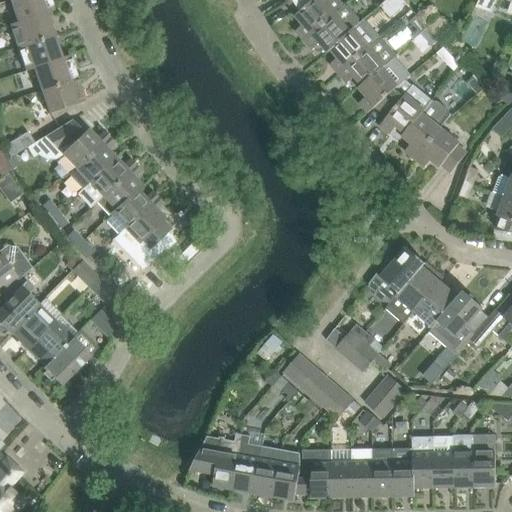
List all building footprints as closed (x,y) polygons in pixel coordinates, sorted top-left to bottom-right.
[(12,0),(10,1),(18,23),(46,13),(46,14),(54,11),(50,0),(12,0)] [(292,0),(288,2),(296,16),(295,16),(303,25),(296,32),(304,41),(335,14),(345,5),(340,0),(292,0)] [(407,4),(403,0),(391,0),(400,10),(407,4)] [(479,0),(476,8),(491,13),(496,0),(479,0)] [(345,5),(335,14),(304,41),(313,51),(320,44),(328,53),(331,51),(330,50),(350,32),(353,29),(360,23),(345,5)] [(54,36),(46,14),(46,13),(18,23),(10,25),(18,48),(54,36)] [(410,22),(421,34),(428,28),(417,16),(410,22)] [(330,65),(339,74),(381,37),(365,19),(360,23),(353,29),(350,32),(330,50),(331,51),(338,59),(330,65)] [(439,40),(428,28),(421,34),(432,46),(439,40)] [(26,72),(34,69),(33,69),(62,59),(61,58),(54,36),(18,48),(26,72)] [(381,37),(339,74),(347,84),(354,78),(361,86),(362,86),(393,59),(397,56),(381,37)] [(444,48),(436,55),(443,63),(451,56),(444,48)] [(69,56),(61,58),(62,59),(33,69),(34,69),(41,91),(77,79),(69,56)] [(361,86),(358,88),(367,97),(359,104),(368,113),(375,107),(405,80),(409,77),(393,59),(362,86),(361,86)] [(496,62),(490,78),(503,82),(504,80),(508,67),(496,62)] [(484,89),(473,77),(466,83),(478,95),(484,89)] [(41,91),(49,114),(85,102),(77,79),(41,91)] [(380,126),(390,135),(397,140),(401,139),(402,137),(404,134),(405,134),(422,113),(422,114),(425,111),(425,110),(432,102),(405,80),(375,107),(388,117),(380,126)] [(503,82),(498,95),(509,106),(511,103),(511,88),(504,80),(503,82)] [(405,152),(415,160),(441,128),(450,117),(450,115),(448,113),(446,110),(444,108),(442,106),(441,105),(438,104),(435,103),(432,102),(425,110),(425,111),(422,114),(422,113),(405,134),(404,134),(402,137),(411,145),(405,152)] [(502,139),(511,128),(511,125),(504,118),(493,129),(502,139)] [(62,155),(76,169),(109,138),(103,132),(96,138),(88,130),(84,134),(71,121),(34,144),(27,148),(33,158),(37,156),(47,161),(55,161),(62,155)] [(460,144),(441,128),(415,160),(425,168),(431,160),(440,168),(441,166),(451,173),(467,153),(458,146),(460,144)] [(11,158),(27,148),(34,144),(27,133),(3,147),(10,158),(11,158)] [(81,191),(115,158),(108,151),(114,144),(109,138),(76,169),(68,177),(81,191)] [(10,158),(6,161),(12,171),(17,168),(11,158),(10,158)] [(96,203),(102,197),(135,166),(129,160),(123,166),(115,158),(81,191),(76,195),(89,209),(96,203)] [(0,174),(2,177),(12,171),(6,161),(0,164),(0,174)] [(110,215),(114,211),(115,211),(137,191),(138,191),(142,187),(134,178),(141,172),(135,166),(102,197),(96,203),(109,217),(111,215),(110,215)] [(470,169),(465,182),(474,185),(480,173),(470,169)] [(7,175),(0,180),(0,192),(9,205),(22,195),(7,175)] [(494,193),(505,197),(511,199),(511,179),(504,176),(499,178),(494,193)] [(468,200),(474,185),(465,182),(459,196),(468,200)] [(145,199),(138,191),(137,191),(115,211),(114,211),(110,215),(111,215),(109,217),(105,221),(118,235),(124,229),(157,198),(152,192),(145,199)] [(499,212),(498,216),(503,218),(498,231),(511,233),(511,199),(505,197),(499,212)] [(138,244),(141,241),(149,249),(171,229),(163,220),(164,219),(156,211),(163,204),(157,198),(124,229),(138,244)] [(42,206),(51,218),(58,212),(49,200),(42,206)] [(68,224),(58,212),(51,218),(60,230),(68,224)] [(66,237),(77,248),(84,241),(73,231),(66,237)] [(94,252),(89,247),(84,241),(77,248),(87,259),(94,252)] [(425,264),(406,247),(384,273),(381,270),(382,269),(381,268),(368,284),(375,290),(375,292),(375,294),(376,296),(376,297),(376,298),(377,299),(378,300),(379,300),(380,301),(382,302),(383,303),(385,303),(386,303),(387,303),(389,303),(395,296),(396,296),(425,264)] [(127,267),(135,276),(153,261),(145,252),(127,267)] [(0,295),(21,278),(31,269),(25,260),(0,255),(0,295)] [(76,255),(66,264),(72,270),(82,261),(76,255)] [(72,270),(89,288),(98,279),(82,261),(72,270)] [(396,297),(384,311),(403,326),(414,313),(441,282),(434,276),(438,272),(427,263),(426,262),(425,264),(396,296),(396,297)] [(0,295),(7,302),(0,308),(0,331),(3,335),(6,332),(9,335),(12,333),(11,332),(37,306),(38,305),(27,294),(32,289),(21,278),(0,295)] [(115,296),(98,279),(89,288),(106,305),(115,296)] [(459,298),(458,297),(441,282),(414,313),(433,328),(459,298)] [(456,358),(470,341),(475,335),(466,327),(483,308),(463,291),(458,297),(459,298),(433,328),(428,334),(447,350),(434,365),(442,373),(456,358)] [(12,333),(28,350),(55,323),(37,306),(11,332),(12,333)] [(496,310),(475,335),(470,341),(479,348),(493,333),(502,341),(511,329),(511,308),(505,317),(496,310)] [(108,337),(117,328),(99,311),(90,320),(108,337)] [(55,323),(28,350),(45,366),(46,367),(72,338),(77,333),(60,317),(55,323)] [(366,333),(357,324),(336,349),(345,357),(366,333)] [(366,333),(345,357),(354,364),(370,346),(370,347),(375,340),(366,333)] [(46,367),(45,366),(43,368),(61,386),(90,356),(72,338),(46,367)] [(370,346),(354,364),(363,372),(372,362),(384,372),(387,369),(391,365),(370,347),(370,346)] [(284,373),(293,381),(309,362),(299,355),(284,373)] [(293,381),(302,388),(318,370),(309,362),(293,381)] [(449,369),(441,378),(448,384),(456,375),(449,369)] [(302,388),(311,396),(327,378),(318,370),(302,388)] [(266,381),(273,387),(281,377),(276,372),(274,371),(266,381)] [(407,392),(404,389),(389,376),(381,385),(399,401),(407,392)] [(281,377),(273,387),(279,392),(281,391),(288,383),(281,377)] [(320,404),(336,386),(327,378),(311,396),(320,404)] [(501,397),(509,388),(501,382),(489,396),(501,397)] [(511,384),(509,388),(501,397),(511,398),(511,384)] [(399,401),(381,385),(373,394),(392,410),(399,401)] [(345,394),(336,386),(320,404),(328,411),(329,412),(345,394)] [(289,403),(306,417),(315,406),(299,392),(289,403)] [(345,411),(354,401),(345,394),(329,412),(338,420),(345,411)] [(373,394),(366,403),(384,419),(392,410),(373,394)] [(428,404),(423,409),(430,415),(438,405),(439,398),(431,397),(431,399),(428,403),(428,404)] [(419,414),(423,409),(428,404),(428,403),(421,398),(413,408),(419,414)] [(352,417),(361,407),(354,401),(345,411),(352,417)] [(460,418),(464,414),(469,408),(468,408),(462,402),(454,412),(460,418)] [(472,403),(468,408),(469,408),(464,414),(470,419),(479,409),(472,403)] [(511,406),(494,404),(491,408),(508,422),(511,418),(511,419),(511,406)] [(367,413),(358,423),(365,429),(374,418),(367,413)] [(374,418),(365,429),(371,435),(373,433),(380,424),(374,418)] [(219,438),(207,436),(190,470),(215,475),(213,486),(234,490),(240,456),(243,433),(236,432),(235,440),(225,439),(225,437),(220,436),(219,438)] [(240,456),(234,490),(254,494),(262,448),(249,446),(251,434),(243,433),(240,456)] [(475,488),(496,487),(495,452),(495,437),(474,438),(475,488)] [(454,438),(454,439),(455,488),(475,488),(474,438),(454,438)] [(454,439),(434,440),(434,488),(455,488),(454,439)] [(414,489),(434,488),(434,440),(413,440),(413,450),(414,489)] [(254,494),(274,498),(282,452),(262,448),(254,494)] [(393,451),(394,497),(415,497),(414,489),(413,450),(393,451)] [(303,452),(304,479),(304,495),(312,494),(312,498),(333,498),(332,463),(332,451),(303,452)] [(352,463),(353,498),(373,497),(372,451),(352,451),(352,463)] [(393,451),(372,451),(373,497),(394,497),(393,451)] [(295,495),(304,495),(304,479),(298,479),(301,467),(300,455),(282,452),(274,498),(294,501),(295,495)] [(20,472),(6,460),(0,467),(0,511),(13,511),(23,502),(7,487),(20,472)] [(352,463),(332,463),(333,498),(353,498),(352,463)]
